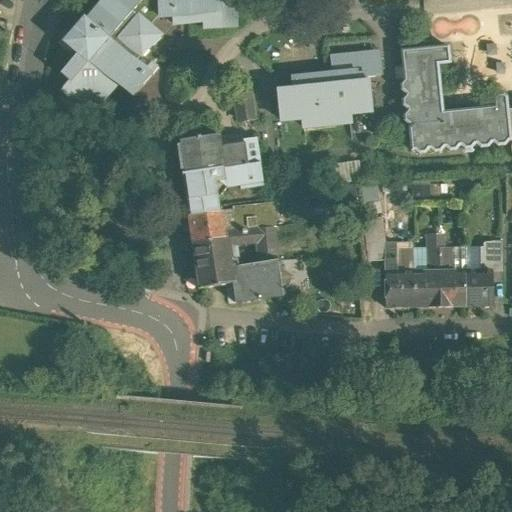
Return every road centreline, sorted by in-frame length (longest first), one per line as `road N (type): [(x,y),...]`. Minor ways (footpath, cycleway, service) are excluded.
road 1 (residential): [(167,329),(193,322),(511,324)]
road 2 (tertiary): [(39,0),(18,102),(17,155),(36,268)]
road 3 (residential): [(165,113),(168,283),(138,315)]
road 4 (tertiary): [(167,329),(179,388),(173,511)]
